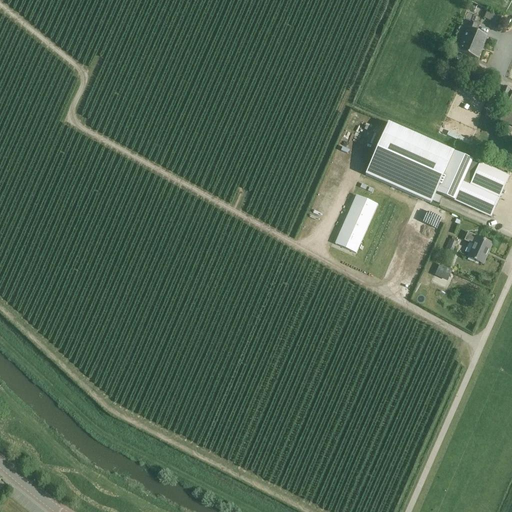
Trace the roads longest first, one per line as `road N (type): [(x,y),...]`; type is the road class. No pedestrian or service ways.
road 1 (track): [(482,342),(74,121),(83,75),(0,4)]
road 2 (unclassified): [(511,275),(408,511)]
